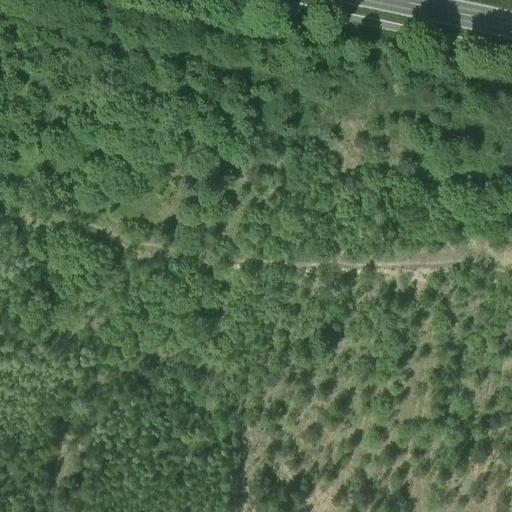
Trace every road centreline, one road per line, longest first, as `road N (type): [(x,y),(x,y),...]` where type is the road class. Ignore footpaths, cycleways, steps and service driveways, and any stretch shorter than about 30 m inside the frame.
road 1 (track): [(0,196),(156,245),(216,254),(470,256)]
road 2 (secondary): [(511,26),(386,0)]
